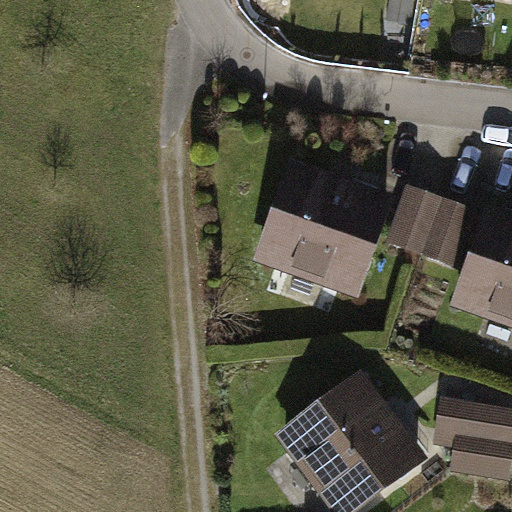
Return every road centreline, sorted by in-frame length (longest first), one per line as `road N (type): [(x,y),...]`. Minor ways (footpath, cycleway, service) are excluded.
road 1 (track): [(213,22),(194,159),(216,511)]
road 2 (residential): [(207,0),(213,22),(259,75),(511,113)]
